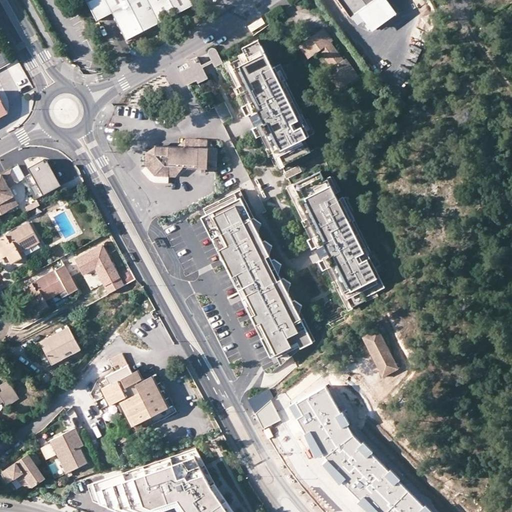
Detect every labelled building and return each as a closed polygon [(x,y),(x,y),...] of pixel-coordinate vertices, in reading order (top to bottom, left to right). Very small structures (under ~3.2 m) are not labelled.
[(87,0),(91,7),(105,0),(106,0),(113,13),(127,40),(194,6),(191,0),(87,0)] [(98,21),(113,13),(106,0),(105,0),(91,7),(98,21)] [(375,0),(338,0),(351,17),(352,16),(375,0)] [(393,12),(384,0),(375,0),(352,16),(356,21),(362,16),(370,28),(393,12)] [(261,17),(247,25),(251,31),(265,23),(261,17)] [(346,64),(343,60),(331,43),(334,41),(325,27),(298,45),(308,59),(319,51),(331,69),(330,70),(342,87),(358,76),(349,62),(346,64)] [(285,173),(322,155),(313,136),(316,134),(309,119),(305,120),(286,80),(289,79),(281,63),(277,65),(265,41),(262,43),(259,37),(241,46),(245,55),(226,65),(245,106),(241,108),(245,117),(248,116),(254,129),(252,130),(256,139),(260,137),(269,155),(272,154),(280,170),(283,168),(285,173)] [(207,51),(208,53),(211,60),(213,63),(215,67),(223,63),(216,49),(214,47),(212,46),(209,47),(208,48),(207,51)] [(196,82),(207,77),(202,68),(201,65),(196,55),(185,61),(188,65),(179,70),(186,83),(195,79),(196,82)] [(7,62),(19,93),(30,88),(18,58),(7,62)] [(211,60),(201,65),(202,68),(213,63),(211,60)] [(338,90),(342,87),(330,70),(326,72),(338,90)] [(0,116),(8,112),(0,96),(0,116)] [(156,153),(146,153),(146,166),(154,175),(168,176),(169,166),(182,167),(202,168),(206,168),(217,168),(218,149),(208,148),(208,140),(186,139),(186,147),(177,147),(157,146),(156,153)] [(186,147),(186,139),(177,147),(186,147)] [(218,149),(208,140),(208,148),(218,149)] [(353,306),(368,298),(370,302),(378,295),(376,290),(384,286),(374,267),(380,264),(373,251),(369,253),(353,221),(355,220),(322,155),(285,173),(283,174),(286,181),(289,180),(291,185),(287,187),(312,238),(308,240),(313,249),(315,248),(321,259),(319,261),(333,288),(336,287),(348,310),(353,308),(353,306)] [(31,171),(24,175),(36,197),(56,186),(40,159),(40,158),(27,165),(31,171)] [(40,159),(56,186),(60,184),(46,159),(45,160),(43,158),(40,159)] [(154,175),(146,166),(141,170),(149,180),(154,182),(168,183),(168,176),(154,175)] [(176,176),(182,167),(169,166),(168,176),(176,176)] [(10,167),(0,172),(0,212),(17,203),(8,186),(17,180),(10,167)] [(255,218),(241,190),(205,208),(208,214),(202,217),(271,357),(277,354),(281,365),(292,355),(300,348),(313,342),(300,315),(302,306),(295,300),(293,301),(288,293),(291,284),(284,278),(282,279),(279,274),(282,265),(275,259),(273,260),(270,255),(273,247),(265,240),(264,241),(259,232),(262,223),(255,218)] [(0,251),(3,250),(5,254),(9,262),(21,256),(18,250),(38,240),(28,220),(0,235),(0,251)] [(109,292),(123,284),(102,243),(74,258),(82,272),(95,266),(109,292)] [(64,287),(67,293),(76,288),(63,264),(16,290),(23,302),(30,299),(32,303),(36,310),(47,304),(44,298),(64,287)] [(47,304),(67,293),(64,287),(44,298),(47,304)] [(62,351),(64,355),(79,347),(67,325),(38,340),(48,358),(62,351)] [(379,327),(361,335),(380,377),(398,369),(379,327)] [(318,351),(313,342),(300,348),(292,355),(298,367),(318,351)] [(50,362),(64,355),(62,351),(48,358),(50,362)] [(119,367),(96,379),(108,403),(117,398),(130,424),(166,406),(150,374),(135,381),(134,380),(140,377),(136,368),(130,371),(120,351),(109,357),(113,365),(117,363),(119,367)] [(273,360),(263,367),(267,373),(277,367),(273,360)] [(7,378),(0,382),(0,389),(10,384),(7,378)] [(312,379),(275,408),(308,451),(346,423),(312,379)] [(0,389),(0,401),(1,401),(4,405),(18,397),(10,384),(0,389)] [(256,413),(273,398),(269,389),(249,399),(256,413)] [(74,427),(50,438),(65,471),(86,460),(78,444),(82,443),(74,427)] [(431,511),(355,432),(323,463),(369,511),(431,511)] [(39,446),(45,458),(55,453),(49,441),(39,446)] [(233,511),(214,483),(195,448),(87,485),(93,501),(118,511),(166,511),(167,511),(177,508),(179,511),(233,511)] [(30,449),(27,451),(33,460),(36,458),(30,449)] [(33,460),(27,451),(1,468),(9,479),(15,474),(21,470),(32,484),(44,476),(33,460)] [(21,470),(15,474),(23,485),(32,484),(21,470)]
